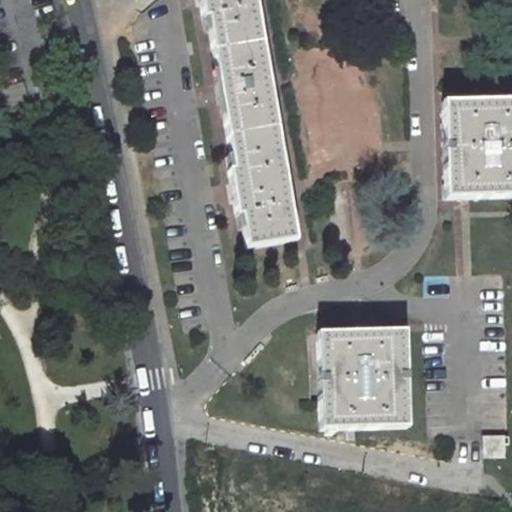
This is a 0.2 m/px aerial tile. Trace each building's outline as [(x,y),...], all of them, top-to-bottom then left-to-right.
[(244,251),(295,242),(255,0),(197,0),(201,20),(205,19),(231,170),(226,171),(234,217),(239,217),(244,251)] [(511,99),(445,102),(448,195),(469,195),(511,194),(511,99)] [(367,333),(315,334),(317,402),(318,431),(405,429),(403,332),(367,333)] [(482,435),(482,438),(483,458),(504,457),(504,445),(508,445),(507,437),(491,438),(491,435),(482,435)] [(287,511),(284,490),(249,497),(243,462),(172,475),(179,511),(287,511)]
